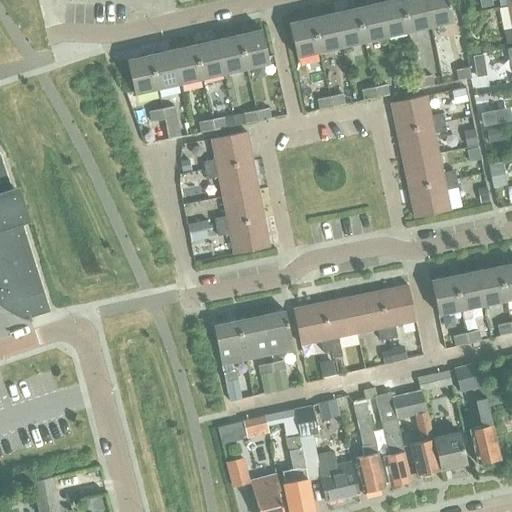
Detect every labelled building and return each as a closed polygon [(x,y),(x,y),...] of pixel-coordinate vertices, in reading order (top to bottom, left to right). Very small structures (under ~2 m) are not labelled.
[(386,0),(382,2),(378,3),(386,37),(408,32),(401,0),(386,0)] [(401,0),(408,32),(430,27),(424,0),(401,0)] [(424,0),(430,27),(454,21),(448,0),(424,0)] [(365,6),(356,8),(364,42),(386,37),(378,3),(375,4),(365,4),(365,6)] [(337,12),(334,13),(342,47),(364,42),(356,8),(348,10),(347,8),(337,12)] [(320,16),(312,18),(319,52),(342,47),(334,13),(331,14),(321,14),(320,16)] [(319,52),(312,18),(303,20),(302,18),(293,23),(289,24),(297,57),(319,52)] [(247,33),(239,35),(246,69),(269,63),(262,30),(258,31),(247,30),(247,33)] [(220,39),(216,40),(224,74),(246,69),(239,35),(230,37),(229,35),(220,39)] [(203,43),(194,45),(202,79),(224,74),(216,40),(213,41),(203,41),(203,43)] [(175,49),(172,50),(180,84),(202,79),(194,45),(186,47),(185,45),(175,49)] [(158,53),(150,55),(157,89),(180,84),(172,50),(169,51),(159,51),(158,53)] [(483,54),(472,56),(476,77),(486,75),(483,54)] [(157,89),(150,55),(141,57),(140,55),(131,59),(127,60),(135,94),(157,89)] [(457,70),(459,81),(471,78),(469,67),(457,70)] [(421,88),(434,86),(432,75),(419,78),(421,88)] [(419,78),(407,80),(409,91),(421,88),(419,78)] [(374,87),(376,97),(377,98),(389,95),(387,84),(374,87)] [(377,98),(376,97),(374,87),(362,90),(365,100),(377,98)] [(466,88),(453,91),(454,97),(455,103),(468,101),(468,97),(466,88)] [(345,105),(343,97),(342,94),(329,97),(332,107),(345,105)] [(391,103),(397,132),(445,122),(443,113),(431,116),(426,95),(391,103)] [(332,107),(329,97),(318,99),(320,110),(332,107)] [(175,106),(162,109),(165,120),(169,139),(181,136),(175,106)] [(256,111),(258,121),(271,119),(269,108),(256,111)] [(165,120),(162,109),(150,111),(152,122),(165,120)] [(246,124),(258,121),(256,111),(244,113),(246,124)] [(211,120),(213,130),(226,128),(224,117),(211,120)] [(213,130),(211,120),(199,122),(201,133),(213,130)] [(397,132),(403,161),(439,153),(434,133),(446,131),(445,122),(397,132)] [(503,127),(488,130),(490,142),(506,139),(503,127)] [(475,128),(464,131),(468,147),(478,145),(475,128)] [(203,162),(205,171),(253,161),(247,132),(211,139),(215,159),(203,162)] [(478,145),(467,147),(470,162),(481,159),(478,145)] [(403,161),(409,189),(457,179),(455,170),(443,173),(439,153),(403,161)] [(33,257),(22,224),(23,223),(25,223),(22,214),(16,196),(13,187),(11,188),(9,182),(7,176),(4,165),(2,159),(1,156),(0,155),(0,306),(1,307),(5,310),(9,312),(14,314),(18,316),(22,318),(27,320),(32,321),(32,320),(30,319),(29,318),(50,311),(44,292),(33,257)] [(189,159),(181,161),(183,172),(191,170),(189,159)] [(219,177),(223,197),(258,190),(253,161),(205,171),(207,179),(219,177)] [(503,162),(489,165),(494,187),(508,184),(503,162)] [(457,179),(409,189),(415,218),(450,211),(446,190),(458,188),(457,179)] [(198,185),(183,188),(186,202),(201,199),(198,185)] [(487,187),(479,189),(482,203),(490,202),(487,187)] [(214,219),(216,228),(264,218),(258,190),(223,197),(226,216),(214,219)] [(264,218),(216,228),(218,236),(230,234),(234,254),(270,247),(264,218)] [(193,223),(194,233),(213,231),(212,221),(193,223)] [(507,265),(498,266),(506,300),(511,298),(511,262),(507,262),(507,265)] [(480,270),(476,271),(483,305),(506,300),(498,266),(490,268),(489,266),(480,270)] [(463,274),(453,276),(461,310),(483,305),(476,271),(473,272),(463,271),(463,274)] [(461,310),(453,276),(445,278),(444,275),(435,280),(431,281),(438,314),(461,310)] [(408,285),(378,292),(388,339),(398,337),(395,325),(416,321),(408,285)] [(378,292),(350,297),(357,333),(378,329),(380,341),(388,339),(378,292)] [(350,297),(321,303),(331,351),(341,349),(338,337),(357,333),(350,297)] [(331,351),(321,303),(293,309),(301,345),(321,341),(324,353),(331,351)] [(285,311),(262,316),(270,355),(293,350),(285,311)] [(262,316),(238,321),(246,360),(270,355),(262,316)] [(246,360),(238,321),(214,326),(222,365),(246,360)] [(511,332),(511,329),(510,322),(498,325),(501,336),(511,332)] [(478,330),(466,333),(468,343),(481,341),(478,330)] [(468,343),(466,333),(454,336),(456,346),(468,343)] [(391,349),(381,351),(384,364),(393,362),(391,349)] [(361,358),(348,361),(351,372),(364,369),(361,358)] [(283,360),(271,363),(277,391),(289,388),(283,360)] [(265,394),(277,391),(271,363),(259,365),(265,394)] [(335,363),(322,366),(325,379),(337,376),(335,363)] [(479,363),(449,370),(449,371),(452,383),(455,396),(485,388),(481,374),(479,363)] [(236,370),(223,373),(229,401),(242,398),(236,370)] [(419,378),(421,389),(422,390),(452,383),(448,371),(419,378)] [(422,390),(421,389),(392,397),(395,412),(397,418),(415,413),(422,440),(409,443),(416,474),(420,473),(423,476),(431,474),(432,470),(441,468),(433,437),(422,390)] [(498,389),(486,392),(488,403),(501,400),(498,389)] [(376,396),(390,455),(383,456),(390,484),(411,479),(397,418),(395,412),(392,397),(391,392),(376,396)] [(340,415),(336,399),(319,403),(323,419),(340,415)] [(362,446),(365,456),(356,458),(364,491),(386,486),(378,453),(376,443),(365,399),(355,402),(365,445),(362,446)] [(482,426),(470,429),(478,464),(501,458),(488,403),(477,406),(482,426)] [(300,437),(302,447),(308,479),(320,476),(326,500),(359,492),(352,461),(337,465),(333,451),(316,454),(312,435),(317,433),(312,406),(294,409),(300,435),(300,437)] [(294,409),(266,416),(268,425),(284,422),(287,437),(300,435),(294,409)] [(269,428),(268,425),(266,416),(244,420),(247,433),(257,431),(258,435),(265,434),(264,429),(269,428)] [(247,436),(247,433),(244,420),(217,428),(222,445),(244,439),(243,437),(247,436)] [(433,437),(441,468),(466,463),(459,431),(433,437)] [(293,469),(282,471),(285,483),(283,483),(288,511),(309,511),(315,511),(308,479),(303,451),(290,454),(293,469)] [(243,458),(227,463),(233,486),(249,482),(243,458)] [(255,479),(259,494),(255,495),(258,511),(284,511),(279,489),(281,489),(277,474),(255,479)] [(33,482),(39,511),(59,511),(52,477),(33,482)]
